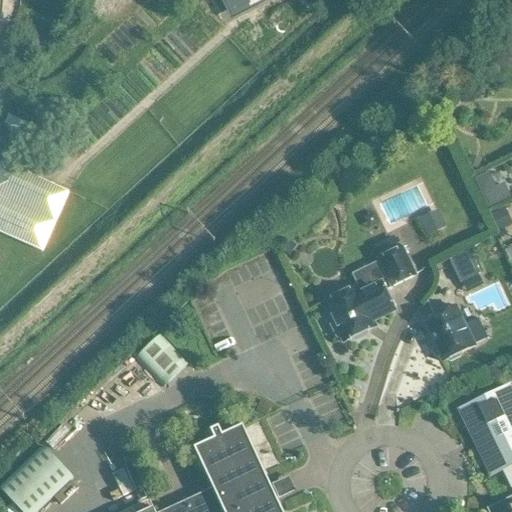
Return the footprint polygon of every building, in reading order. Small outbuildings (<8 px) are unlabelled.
[(26,0),(0,0),(0,9),(27,5),(26,0)] [(470,156),(467,165),(477,169),(480,159),(470,156)] [(0,168),(0,234),(43,253),(69,194),(2,164),(0,168)] [(494,188),(481,195),(487,209),(501,202),(510,198),(503,184),(494,188)] [(439,214),(421,223),(428,237),(446,228),(439,214)] [(406,258),(402,249),(379,261),(388,281),(381,284),(381,283),(355,296),(352,291),(342,295),(324,304),(332,321),(331,326),(337,339),(342,341),(343,344),(351,340),(356,342),(366,337),(368,332),(366,326),(395,312),(384,291),(391,287),(392,288),(415,276),(406,258)] [(449,262),(460,284),(479,274),(469,252),(449,262)] [(441,315),(423,324),(429,337),(431,336),(434,343),(433,344),(434,347),(432,351),(436,358),(440,359),(442,363),(446,361),(450,363),(460,358),(462,354),(475,347),(488,339),(478,320),(465,326),(456,308),(441,315)] [(478,404),(460,413),(460,414),(462,413),(491,474),(490,474),(490,475),(502,470),(511,489),(511,488),(511,393),(510,390),(511,389),(510,388),(478,404)] [(271,489),(266,478),(243,427),(222,437),(218,428),(210,432),(214,440),(194,450),(213,490),(164,511),(282,511),(276,499),(287,494),(282,484),(271,489)] [(40,511),(47,511),(91,473),(68,449),(22,491),(40,511)] [(511,511),(511,497),(505,501),(487,510),(487,511),(511,511)]
